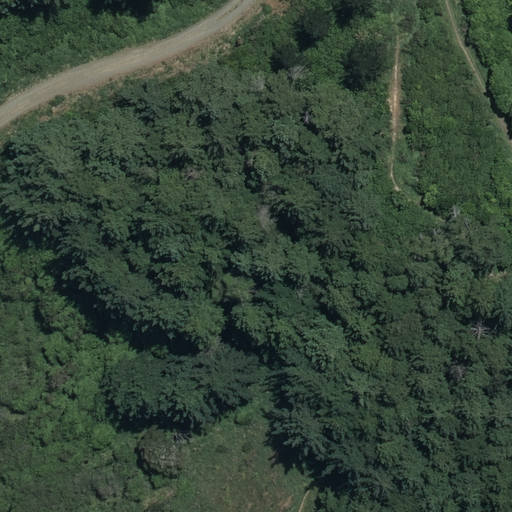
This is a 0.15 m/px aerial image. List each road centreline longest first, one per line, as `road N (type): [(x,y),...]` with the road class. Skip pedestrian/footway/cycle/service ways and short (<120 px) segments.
road 1 (track): [(0,108),(52,67),(94,63),(146,27),(186,15),(194,0)]
road 2 (track): [(446,0),(464,72),(511,148)]
